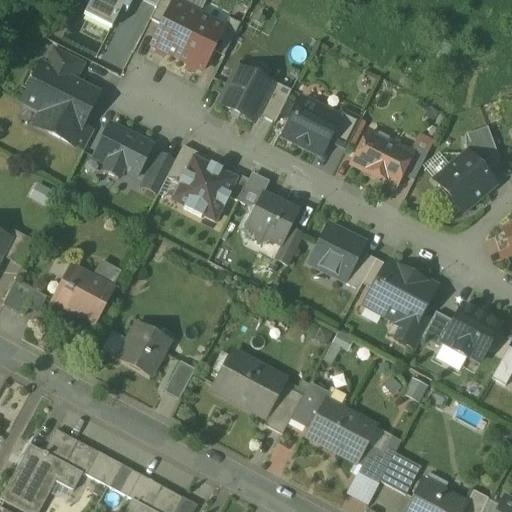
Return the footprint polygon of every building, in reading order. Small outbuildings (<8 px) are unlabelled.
[(93,0),(84,19),(111,32),(122,11),(126,13),(126,14),(127,14),(134,0),(93,0)] [(134,0),(156,11),(161,0),(134,0)] [(161,0),(156,11),(151,22),(162,28),(174,4),(174,5),(176,0),(161,0)] [(174,5),(174,4),(162,28),(152,48),(177,61),(199,17),(174,5)] [(224,30),(199,17),(177,61),(202,74),(213,53),(224,30)] [(224,30),(213,53),(224,59),(240,27),(229,21),(224,30)] [(82,67),(55,53),(46,71),(73,85),(82,67)] [(46,71),(42,69),(24,105),(45,115),(38,130),(72,147),(97,97),(73,85),(46,71)] [(271,88),(238,71),(220,107),(254,124),(257,117),(272,88),(271,88)] [(291,94),(273,85),(271,88),(272,88),(257,117),(275,126),(291,94)] [(320,111),(302,102),(283,139),(298,147),(299,144),(322,156),(329,143),(339,123),(338,122),(319,113),(320,111)] [(361,123),(342,113),(338,122),(339,123),(329,143),(346,152),(361,123)] [(152,149),(111,128),(94,160),(108,167),(104,174),(119,182),(122,174),(136,181),(152,149)] [(488,130),(465,138),(467,156),(485,176),(500,163),(488,130)] [(409,157),(387,146),(390,141),(378,135),(375,140),(368,136),(353,165),(396,187),(401,177),(411,158),(409,157)] [(175,165),(167,181),(181,188),(194,162),(195,162),(198,156),(183,149),(175,165)] [(428,157),(413,149),(409,157),(411,158),(401,177),(414,183),(428,157)] [(467,156),(435,183),(462,215),(494,188),(485,176),(467,156)] [(159,157),(143,189),(159,197),(167,181),(175,165),(159,157)] [(195,162),(194,162),(181,188),(179,191),(173,203),(185,209),(184,211),(201,220),(203,218),(215,224),(227,199),(236,182),(235,182),(195,162)] [(249,183),(237,177),(235,182),(236,182),(227,199),(238,204),(249,183)] [(29,198),(48,208),(55,194),(37,184),(29,198)] [(298,214),(264,197),(258,208),(248,211),(260,246),(269,243),(281,249),(289,232),(298,214)] [(511,227),(503,231),(511,255),(511,227)] [(363,247),(329,229),(311,265),(344,282),(346,283),(360,254),(363,247)] [(36,245),(13,232),(8,242),(9,242),(1,258),(23,270),(36,245)] [(281,249),(274,262),(288,269),(303,239),(289,232),(281,249)] [(0,259),(1,258),(9,242),(8,242),(0,237),(0,259)] [(360,254),(346,283),(344,282),(342,285),(359,294),(363,287),(376,262),(360,254)] [(387,268),(376,262),(363,287),(373,293),(387,268)] [(435,290),(389,265),(387,268),(373,293),(366,307),(406,328),(412,332),(420,318),(435,290)] [(91,282),(72,271),(54,304),(94,325),(120,277),(100,266),(91,282)] [(16,283),(3,307),(23,318),(36,293),(16,283)] [(489,319),(476,312),(475,315),(462,308),(454,324),(443,344),(444,345),(455,351),(453,353),(467,361),(468,358),(480,365),(500,328),(487,322),(489,319)] [(431,324),(422,341),(440,351),(444,345),(443,344),(454,324),(436,315),(431,324)] [(412,332),(406,328),(398,343),(416,352),(422,341),(431,324),(420,318),(412,332)] [(169,345),(137,327),(118,361),(151,379),(169,345)] [(333,346),(349,351),(353,338),(338,333),(333,346)] [(511,351),(509,349),(492,381),(505,388),(511,376),(511,351)] [(282,384),(233,358),(215,391),(265,417),(282,384)] [(181,365),(165,395),(179,402),(195,372),(181,365)] [(331,398),(310,387),(303,399),(291,422),(304,429),(306,426),(313,429),(323,409),(324,410),(327,404),(331,398)] [(285,389),(265,428),(282,438),(291,422),(303,399),(285,389)] [(375,430),(327,404),(324,410),(323,409),(313,429),(307,439),(356,466),(365,448),(375,430)] [(401,444),(375,430),(365,448),(372,452),(372,451),(392,462),(395,456),(401,444)] [(77,444),(56,433),(44,455),(65,466),(77,444)] [(99,455),(77,444),(65,466),(83,476),(86,478),(99,455)] [(30,448),(1,502),(18,511),(40,511),(56,484),(73,494),(83,476),(65,466),(44,455),(30,448)] [(392,462),(372,451),(372,452),(359,476),(379,487),(380,485),(392,462)] [(120,466),(99,455),(86,478),(108,489),(120,466)] [(421,470),(395,456),(392,462),(380,485),(406,498),(421,470)] [(141,478),(120,466),(108,489),(129,500),(141,478)] [(162,489),(141,478),(129,500),(132,502),(150,511),(162,489)] [(446,486),(430,478),(425,487),(423,486),(409,511),(464,511),(466,509),(462,507),(441,496),(446,486)] [(176,511),(183,500),(162,489),(150,511),(176,511)] [(473,494),(469,502),(466,500),(462,507),(466,509),(464,511),(482,511),(488,501),(473,494)] [(511,511),(511,504),(505,501),(498,511),(511,511)] [(150,511),(132,502),(126,511),(150,511)]
